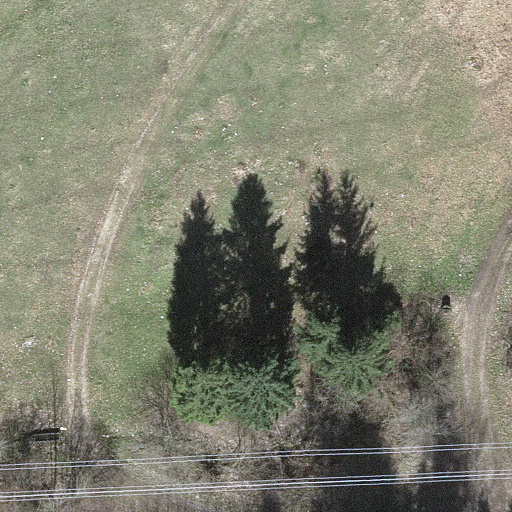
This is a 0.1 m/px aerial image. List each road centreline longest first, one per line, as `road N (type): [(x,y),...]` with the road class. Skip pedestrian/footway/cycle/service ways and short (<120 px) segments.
road 1 (track): [(152,511),(107,481),(77,431),(79,331),(93,264),(133,169),(233,0)]
road 2 (track): [(511,236),(494,262),(478,365),(480,428),(505,511)]
